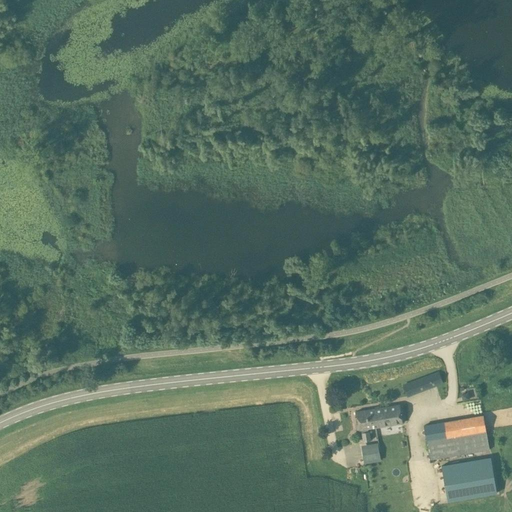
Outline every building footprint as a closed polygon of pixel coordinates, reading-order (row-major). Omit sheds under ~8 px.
[(404,383),(403,384),(403,385),(407,396),(442,383),(438,371),(405,383),(404,383)] [(358,422),(355,423),(356,429),(359,430),(361,429),(362,432),(368,431),(368,428),(376,427),(403,423),(400,404),(356,411),(358,422)] [(490,451),(484,415),(424,426),(430,461),(490,451)] [(362,432),(361,432),(363,441),(371,440),(369,431),(368,431),(362,432)] [(378,446),(362,448),(365,462),(380,460),(378,446)] [(491,457),(442,465),(448,501),(497,493),(491,457)]
